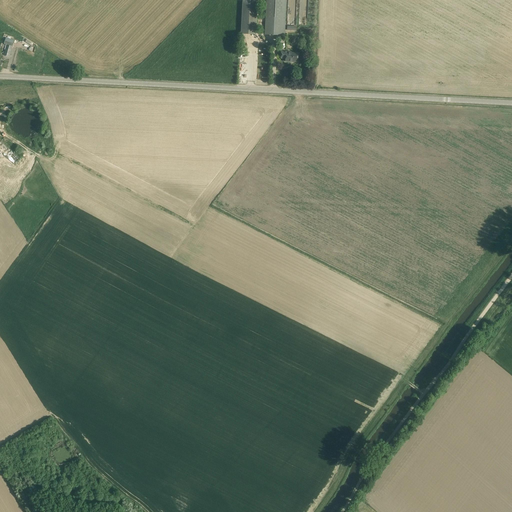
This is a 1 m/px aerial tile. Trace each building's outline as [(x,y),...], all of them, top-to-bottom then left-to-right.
[(242,0),(240,33),(255,34),(257,0),(242,0)] [(284,35),(286,0),(266,0),(265,34),(284,35)] [(7,45),(4,55),(10,57),(14,40),(6,38),(4,44),(7,45)] [(281,51),(281,58),(286,58),(285,61),(297,62),(298,54),(291,53),(291,52),(281,51)] [(19,157),(14,154),(10,160),(16,163),(19,157)] [(16,168),(17,173),(30,169),(28,164),(16,168)]
